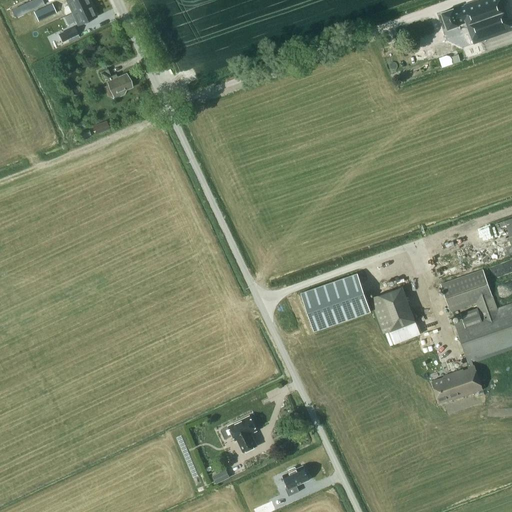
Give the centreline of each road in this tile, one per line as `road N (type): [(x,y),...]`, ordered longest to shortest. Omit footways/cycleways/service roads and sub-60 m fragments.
road 1 (unclassified): [(358,511),(116,0)]
road 2 (track): [(170,114),(0,184)]
